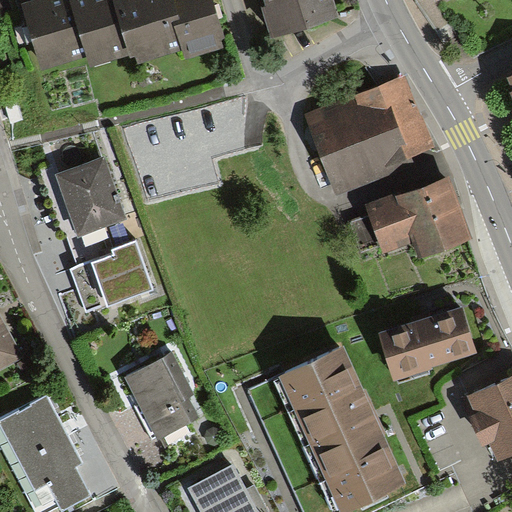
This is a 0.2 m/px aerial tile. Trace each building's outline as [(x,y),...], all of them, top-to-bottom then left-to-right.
[(72,0),(39,0),(24,4),(43,67),(89,53),(72,0)] [(116,0),(72,0),(91,61),(131,49),(116,0)] [(168,0),(117,0),(134,57),(181,43),(168,0)] [(210,0),(168,0),(179,34),(218,23),(210,0)] [(263,0),(272,26),(336,8),(334,0),(263,0)] [(408,72),(308,110),(337,187),(414,158),(410,148),(433,140),(408,72)] [(104,155),(57,172),(78,232),(125,215),(104,155)] [(471,230),(448,168),(368,198),(372,210),(347,219),(358,250),(383,241),(386,248),(420,236),(424,248),(471,230)] [(93,258),(71,265),(87,311),(156,287),(137,233),(110,242),(111,245),(91,252),(93,258)] [(379,323),(394,371),(433,359),(432,356),(477,342),(463,297),(379,323)] [(0,315),(0,363),(20,353),(0,315)] [(280,365),(343,502),(406,473),(378,412),(343,336),(280,365)] [(172,350),(129,372),(160,433),(198,414),(188,394),(193,391),(172,350)] [(462,396),(471,416),(474,415),(493,455),(511,446),(511,365),(469,385),(471,391),(462,396)] [(49,391),(0,415),(0,435),(38,511),(42,511),(61,503),(65,511),(67,511),(94,498),(77,464),(84,461),(49,391)] [(233,457),(188,481),(204,511),(270,511),(267,507),(261,510),(233,457)]
